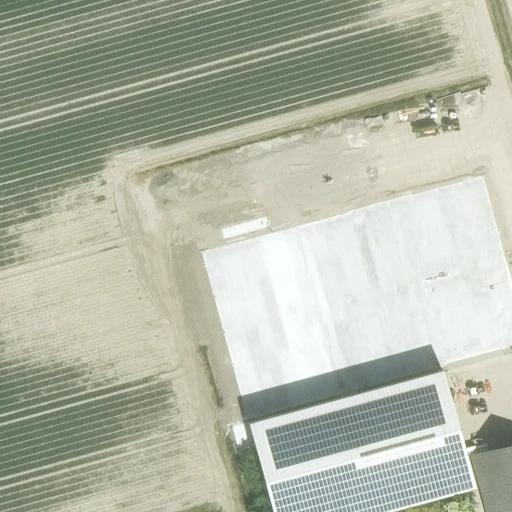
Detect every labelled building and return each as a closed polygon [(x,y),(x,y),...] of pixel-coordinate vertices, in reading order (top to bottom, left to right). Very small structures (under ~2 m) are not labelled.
[(415,152),(438,145),(434,133),(411,140),(415,152)] [(436,152),(417,155),(419,173),(438,171),(436,152)] [(511,291),(481,176),(199,253),(244,419),(251,417),(337,394),(339,399),(358,393),(357,389),(447,364),(511,345),(511,291)] [(441,371),(246,424),(270,511),(384,511),(472,488),(441,371)] [(485,511),(511,511),(511,444),(470,456),(485,511)]
